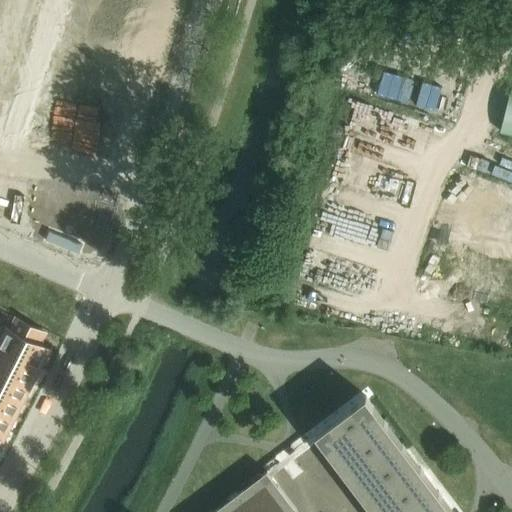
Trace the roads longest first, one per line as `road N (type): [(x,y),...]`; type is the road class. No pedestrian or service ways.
road 1 (residential): [(106,294),(271,360),(338,358),(389,370),(439,409),(511,498)]
road 2 (residential): [(0,511),(106,294)]
road 3 (residential): [(146,180),(205,0)]
road 4 (residential): [(146,180),(0,163)]
road 5 (residential): [(106,294),(146,180)]
